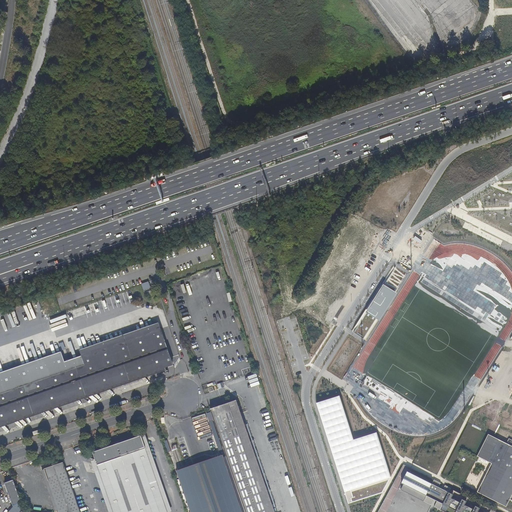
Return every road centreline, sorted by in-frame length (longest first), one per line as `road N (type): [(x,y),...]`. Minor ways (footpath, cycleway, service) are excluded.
road 1 (motorway): [(511,69),(0,243)]
road 2 (motorway): [(35,258),(511,92)]
road 3 (unclassified): [(0,460),(185,393)]
